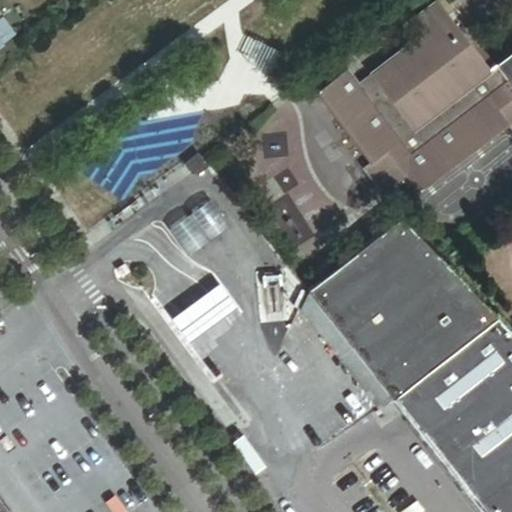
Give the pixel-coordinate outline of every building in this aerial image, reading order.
[(511,115),(511,54),(488,73),(436,3),(407,25),(417,39),(369,76),(372,80),(359,90),(356,86),(345,72),(317,94),(369,163),(371,165),(377,160),(381,166),(368,175),(385,198),(406,182),(416,196),(511,124),(511,123),(511,121),(509,117),(511,115)] [(0,47),(15,36),(0,16),(0,47)] [(369,76),(356,86),(359,90),(372,80),(369,76)] [(213,168),(205,159),(202,155),(189,165),(191,169),(196,175),(203,176),(213,168)] [(363,168),(368,175),(381,166),(377,160),(371,165),(369,163),(363,168)] [(211,199),(191,214),(210,240),(230,225),(211,199)] [(210,240),(191,214),(171,228),(190,255),(210,240)] [(497,318),(400,217),(307,289),(309,291),(395,398),(497,318)] [(127,262),(117,270),(123,278),(133,271),(127,262)] [(217,284),(167,320),(184,343),(234,308),(217,284)] [(394,398),(395,398),(309,291),(301,308),(381,409),(394,398)] [(511,511),(511,333),(497,318),(395,398),(394,398),(437,453),(453,473),(482,511),(511,511)]
